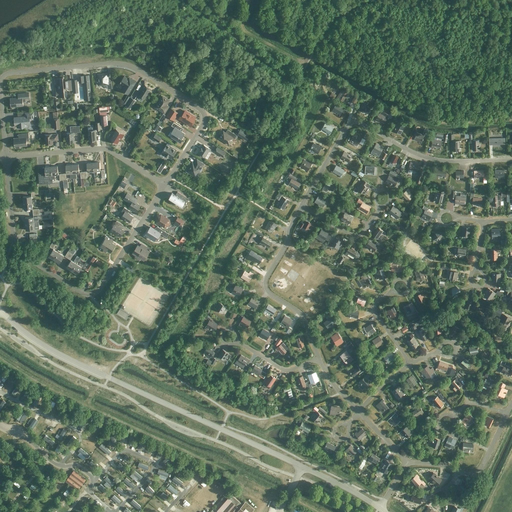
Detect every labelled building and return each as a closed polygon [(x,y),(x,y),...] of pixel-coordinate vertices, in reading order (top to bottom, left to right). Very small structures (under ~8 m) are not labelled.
[(97,81),(97,82),(98,81),(99,85),(103,84),(103,85),(108,89),(112,88),(111,80),(108,81),(107,73),(97,74),(98,77),(97,77),(96,78),(96,79),(96,80),(97,81)] [(89,75),(79,76),(79,82),(84,81),(86,99),(91,99),(89,75)] [(132,78),(131,80),(124,76),(119,83),(123,85),(121,89),(123,91),(128,94),(136,81),(132,78)] [(55,78),(57,97),(65,96),(64,88),(65,86),(69,90),(72,90),(71,80),(65,80),(63,81),(63,77),(55,78)] [(144,99),(151,89),(145,85),(142,89),(141,88),(137,94),(144,99)] [(337,97),(337,98),(342,101),(343,101),(342,101),(347,93),(347,94),(347,93),(349,90),(344,87),(341,90),(342,90),(337,98),(337,97)] [(11,107),(23,106),(23,102),(26,101),(25,98),(29,98),(29,93),(18,93),(18,97),(10,98),(11,107)] [(156,107),(164,112),(168,106),(165,105),(168,100),(162,96),(156,107)] [(130,109),(136,100),(131,97),(125,106),(130,109)] [(345,110),(343,109),(336,104),(332,111),(334,112),(335,111),(340,114),(339,116),(340,114),(343,109),(345,110)] [(372,109),(370,108),(362,104),(358,110),(360,111),(361,110),(367,113),(366,115),(367,113),(370,108),(372,109)] [(99,107),(99,110),(99,112),(100,125),(108,124),(106,112),(109,112),(109,106),(99,107)] [(178,113),(171,108),(166,116),(173,120),(178,113)] [(379,113),(375,120),(377,121),(378,120),(384,123),(387,118),(387,117),(389,115),(381,110),(380,113),(379,113)] [(179,118),(190,125),(192,125),(194,121),(194,120),(195,118),(194,116),(186,111),(184,111),(182,115),(181,115),(179,118)] [(12,120),(12,121),(13,122),(14,123),(15,123),(15,125),(17,125),(17,126),(19,127),(26,126),(27,125),(27,124),(30,123),(30,120),(34,119),(38,122),(37,112),(33,112),(27,112),(27,116),(24,116),(14,117),(14,119),(13,119),(12,120)] [(173,133),(171,136),(175,139),(180,143),(183,139),(182,138),(185,133),(179,130),(181,127),(173,122),(171,125),(174,127),(171,132),(173,133)] [(325,132),(329,134),(333,127),(325,123),(320,131),(322,129),(326,131),(325,132)] [(400,134),(404,126),(397,123),(396,125),(393,124),(392,126),(395,128),(393,130),(400,134)] [(67,142),(74,142),(73,133),(80,132),(79,125),(70,126),(71,132),(68,133),(67,132),(65,135),(67,137),(67,142)] [(109,139),(117,144),(120,139),(121,140),(124,134),(115,128),(113,132),(114,133),(109,139)] [(89,140),(96,140),(95,129),(88,130),(89,140)] [(246,140),(249,136),(239,130),(237,134),(246,140)] [(223,131),(219,138),(226,142),(228,139),(231,141),(233,138),(234,138),(236,135),(230,131),(228,134),(223,131)] [(413,136),(415,137),(413,140),(414,140),(414,139),(418,141),(418,140),(421,141),(421,143),(422,139),(423,139),(423,138),(425,134),(424,134),(424,136),(417,132),(417,131),(416,131),(413,136)] [(19,146),(27,145),(26,141),(29,140),(28,132),(21,133),(22,137),(14,138),(14,146),(15,146),(15,147),(16,147),(16,148),(17,148),(18,148),(19,148),(19,147),(19,146)] [(350,140),(349,142),(357,146),(358,144),(362,136),(362,137),(355,133),(355,132),(356,132),(355,132),(351,140),(350,140)] [(442,139),(443,134),(436,133),(435,138),(436,138),(436,140),(433,139),(431,147),(434,147),(434,146),(440,147),(442,141),(441,141),(441,138),(442,139)] [(45,144),(53,144),(52,140),(58,140),(58,134),(52,134),(45,134),(45,144)] [(161,138),(155,134),(152,138),(158,142),(161,138)] [(459,148),(459,145),(459,140),(452,141),(452,144),(453,144),(453,150),(461,150),(458,150),(458,148),(459,148)] [(317,153),(321,147),(320,147),(321,145),(319,144),(318,145),(313,143),(310,149),(309,151),(308,151),(308,152),(309,152),(309,151),(311,148),(315,150),(314,151),(317,153)] [(372,149),(371,152),(378,157),(378,156),(380,154),(383,148),(380,146),(376,143),(372,149)] [(167,144),(161,152),(171,158),(176,149),(167,144)] [(207,154),(208,151),(209,152),(211,149),(203,144),(203,145),(202,146),(202,147),(200,150),(199,150),(198,152),(198,153),(205,157),(206,157),(207,155),(207,154)] [(226,152),(217,147),(214,152),(223,157),(226,152)] [(348,162),(351,156),(352,156),(353,155),(350,153),(349,154),(344,151),(339,160),(341,157),(343,158),(343,159),(344,160),(345,159),(348,161),(347,162),(348,162)] [(389,158),(390,159),(388,163),(394,166),(396,162),(397,163),(399,158),(398,158),(396,155),(393,155),(391,154),(389,158)] [(186,171),(189,173),(189,172),(194,176),(198,170),(200,171),(201,171),(202,169),(202,168),(201,168),(204,163),(197,159),(194,163),(192,162),(189,168),(188,167),(186,171)] [(306,172),(311,164),(304,160),(299,168),(301,165),(305,167),(304,168),(307,170),(306,172)] [(410,162),(408,168),(409,168),(413,169),(413,170),(416,171),(417,169),(419,170),(420,170),(416,182),(417,182),(416,183),(419,184),(420,183),(424,171),(421,170),(422,170),(422,168),(418,167),(419,165),(410,162)] [(336,165),(333,171),(341,176),(344,170),(336,165)] [(38,173),(39,184),(40,184),(44,184),(44,183),(44,180),(52,179),(52,183),(52,184),(53,184),(52,179),(51,166),(45,167),(45,172),(42,173),(40,173),(39,173),(38,173)] [(377,167),(374,167),(365,166),(365,174),(367,174),(367,172),(374,173),(374,175),(374,173),(374,167),(377,167)] [(438,179),(438,175),(441,175),(441,176),(442,176),(445,176),(445,179),(446,170),(448,170),(446,170),(436,169),(435,179),(438,179)] [(460,180),(464,180),(464,170),(455,171),(456,180),(456,178),(458,178),(459,178),(459,177),(463,177),(463,180),(460,180)] [(504,170),(506,170),(504,170),(495,170),(495,178),(497,177),(497,176),(504,176),(504,178),(504,176),(504,170)] [(290,173),(287,177),(291,179),(288,184),(297,189),(300,183),(292,179),(294,176),(290,173)] [(394,187),(398,180),(397,180),(389,175),(385,182),(386,181),(391,183),(392,184),(395,185),(394,187)] [(370,189),(365,185),(367,182),(362,179),(364,180),(362,183),(360,182),(362,183),(358,189),(356,188),(355,188),(366,195),(364,194),(368,188),(370,189)] [(335,186),(335,185),(327,181),(324,186),(322,189),(326,192),(328,189),(332,190),(332,191),(332,190),(332,191),(335,186)] [(408,201),(413,196),(409,192),(410,191),(409,189),(408,190),(407,189),(402,194),(405,197),(405,196),(408,200),(406,203),(406,202),(405,203),(406,203),(408,201)] [(178,204),(180,205),(180,204),(182,206),(187,198),(177,191),(175,195),(172,192),(169,197),(171,199),(171,200),(174,202),(178,204)] [(441,201),(444,191),(442,191),(441,193),(433,191),(436,192),(435,195),(433,202),(434,200),(441,201)] [(137,199),(132,196),(127,193),(123,199),(131,204),(129,207),(136,211),(140,205),(136,202),(137,199)] [(466,194),(461,193),(460,196),(456,196),(455,202),(465,204),(466,194)] [(492,195),(493,206),(500,206),(500,205),(503,205),(503,204),(503,201),(502,201),(500,201),(500,199),(501,199),(501,194),(492,195)] [(323,207),(326,201),(328,202),(330,199),(325,196),(324,200),(320,198),(321,196),(318,195),(315,202),(323,207)] [(290,201),(283,197),(279,203),(277,202),(279,203),(277,206),(279,206),(285,210),(285,209),(285,208),(285,210),(283,209),(288,200),(290,201)] [(481,204),(482,198),(473,197),(472,204),(475,205),(475,203),(481,204),(481,206),(481,204)] [(367,214),(370,207),(362,202),(359,209),(367,214)] [(422,208),(425,210),(422,216),(428,218),(427,220),(429,221),(432,213),(427,210),(428,207),(424,205),(422,208)] [(129,222),(133,216),(128,213),(129,210),(124,207),(121,211),(124,213),(121,217),(129,222)] [(393,207),(389,212),(391,214),(391,215),(394,218),(396,216),(397,217),(401,212),(396,208),(395,209),(393,207)] [(350,223),(353,218),(345,213),(341,219),(344,221),(345,220),(350,223)] [(168,226),(170,223),(169,219),(165,217),(164,217),(160,214),(157,215),(155,218),(156,222),(164,227),(168,226)] [(184,222),(183,220),(178,216),(174,221),(180,225),(183,224),(184,222)] [(120,236),(124,230),(120,227),(122,224),(116,220),(110,230),(120,236)] [(269,220),(265,228),(268,229),(267,229),(268,230),(272,232),(276,224),(269,220)] [(303,228),(304,226),(305,228),(309,229),(310,229),(312,225),(311,224),(309,222),(305,221),(304,221),(303,223),(299,222),(298,225),(301,227),(303,228)] [(469,236),(470,228),(460,226),(459,231),(462,231),(462,236),(463,236),(465,236),(468,236),(469,236)] [(166,231),(160,227),(157,231),(151,227),(149,230),(148,230),(144,236),(150,239),(151,238),(154,240),(157,236),(158,237),(160,233),(163,235),(166,231)] [(385,232),(378,227),(373,235),(372,235),(380,240),(377,238),(383,231),(385,232)] [(497,236),(501,236),(500,228),(491,229),(492,239),(492,235),(497,235),(497,236)] [(322,229),(318,235),(324,239),(325,239),(329,241),(331,236),(329,235),(328,236),(327,235),(327,234),(328,233),(322,229)] [(441,241),(442,233),(442,232),(442,233),(434,232),(433,238),(436,238),(436,240),(441,241)] [(113,240),(110,238),(106,236),(105,237),(106,238),(100,246),(104,248),(103,250),(106,252),(107,250),(111,252),(115,244),(112,242),(113,240)] [(258,245),(260,243),(268,248),(267,250),(271,242),(263,237),(258,245)] [(332,244),(338,248),(341,244),(340,243),(341,240),(337,238),(335,237),(333,240),(334,241),(332,244)] [(366,245),(370,248),(374,251),(372,253),(377,246),(369,240),(364,247),(366,245)] [(388,249),(376,242),(375,244),(384,250),(383,251),(385,253),(388,249)] [(143,259),(149,251),(146,249),(145,250),(138,245),(133,253),(136,255),(135,257),(139,259),(140,258),(143,259)] [(360,255),(359,253),(357,252),(349,247),(345,254),(347,255),(348,253),(354,257),(352,259),(353,259),(354,257),(356,258),(358,257),(360,255)] [(463,258),(463,257),(465,257),(466,249),(458,248),(457,254),(459,255),(459,258),(463,258)] [(54,259),(59,251),(58,250),(57,251),(53,249),(49,256),(54,259)] [(490,250),(490,253),(491,259),(497,259),(497,249),(488,249),(488,250),(490,250)] [(61,252),(59,251),(54,259),(59,263),(64,255),(60,253),(61,252)] [(250,251),(246,257),(252,261),(253,260),(259,263),(262,258),(250,251)] [(72,270),(77,262),(80,258),(77,256),(73,261),(71,260),(66,267),(72,270)] [(93,257),(89,264),(85,269),(88,271),(96,259),(93,257)] [(83,267),(84,265),(80,262),(81,259),(80,258),(77,262),(72,270),(77,274),(80,270),(82,267),(83,267)] [(389,261),(388,266),(392,266),(392,270),(400,270),(401,264),(403,264),(393,263),(393,262),(389,261)] [(419,281),(424,279),(421,269),(420,269),(420,268),(416,270),(417,271),(415,271),(417,278),(416,278),(417,281),(419,280),(419,281)] [(385,280),(386,280),(385,277),(383,269),(375,271),(376,273),(377,273),(379,279),(377,279),(377,280),(379,279),(385,278),(385,280)] [(459,272),(449,270),(450,270),(449,278),(447,278),(457,280),(456,280),(458,272),(459,272)] [(248,281),(253,274),(249,272),(249,273),(245,271),(241,277),(248,281)] [(358,280),(363,287),(369,283),(367,279),(369,278),(366,273),(360,276),(362,278),(358,280)] [(501,274),(501,273),(491,273),(493,273),(492,281),(491,281),(501,282),(501,281),(500,281),(500,274),(501,274)] [(242,288),(241,288),(242,286),(238,283),(237,285),(236,285),(236,284),(231,293),(232,291),(239,295),(237,297),(238,297),(243,288),(242,288)] [(456,297),(460,294),(460,293),(459,290),(457,288),(456,286),(452,289),(452,290),(453,293),(455,295),(456,297)] [(504,288),(496,286),(496,291),(497,291),(495,293),(488,288),(489,289),(484,295),(483,294),(483,295),(487,297),(486,299),(486,300),(488,302),(490,301),(491,300),(492,300),(490,299),(493,295),(495,296),(497,294),(500,296),(503,291),(504,291),(504,288)] [(422,301),(425,298),(423,293),(418,295),(415,298),(417,302),(422,301)] [(254,308),(260,300),(259,301),(252,297),(253,296),(253,295),(247,304),(248,304),(248,303),(255,307),(254,308)] [(364,306),(366,300),(358,297),(357,302),(362,304),(361,305),(364,306)] [(477,307),(474,304),(473,303),(470,301),(467,301),(466,301),(464,305),(465,305),(467,308),(471,310),(475,310),(477,307)] [(215,308),(223,313),(227,306),(219,302),(215,308)] [(407,314),(415,310),(411,303),(403,307),(407,314)] [(268,305),(264,311),(263,313),(265,314),(267,311),(273,314),(271,316),(273,314),(276,310),(268,305)] [(389,318),(397,314),(394,307),(386,311),(389,318)] [(348,317),(349,317),(349,316),(355,317),(355,318),(357,318),(359,312),(349,310),(348,317)] [(511,318),(504,314),(500,321),(503,322),(501,324),(502,326),(504,327),(506,327),(507,324),(509,326),(509,325),(507,324),(511,318)] [(284,316),(280,323),(282,324),(285,326),(288,327),(293,320),(292,320),(288,317),(287,318),(284,316)] [(247,327),(251,321),(243,317),(240,322),(244,325),(247,327)] [(327,328),(335,322),(331,317),(324,323),(327,328)] [(212,329),(214,330),(218,324),(214,321),(213,322),(209,320),(206,325),(211,328),(210,329),(211,329),(212,329)] [(434,333),(441,333),(440,323),(431,324),(434,324),(435,327),(434,327),(434,333)] [(371,324),(364,328),(364,327),(361,329),(363,333),(366,331),(368,335),(375,330),(371,324)] [(454,337),(459,329),(453,324),(448,332),(454,337)] [(421,329),(418,331),(422,341),(428,338),(425,331),(424,330),(426,329),(424,326),(420,328),(421,329)] [(473,336),(476,330),(468,327),(464,333),(467,335),(467,333),(473,336)] [(266,339),(270,333),(263,329),(259,334),(264,336),(263,337),(266,339)] [(337,345),(343,342),(337,333),(332,336),(337,345)] [(414,337),(411,333),(409,335),(408,335),(411,339),(408,341),(407,341),(412,349),(413,348),(412,348),(418,344),(418,345),(413,337),(414,337)] [(298,348),(304,346),(300,336),(295,339),(298,348)] [(377,347),(383,342),(379,336),(372,340),(377,347)] [(279,349),(283,354),(289,349),(283,342),(276,348),(278,350),(279,349)] [(206,357),(209,359),(210,356),(212,357),(215,353),(213,352),(214,349),(208,345),(203,353),(207,354),(206,357)] [(470,354),(478,353),(477,345),(469,347),(470,354)] [(231,355),(228,353),(229,353),(223,349),(218,355),(225,360),(225,359),(227,361),(231,355)] [(347,364),(353,359),(346,351),(341,355),(347,364)] [(388,362),(394,358),(390,352),(383,356),(388,362)] [(237,360),(235,362),(243,367),(245,365),(244,365),(245,363),(247,361),(248,362),(249,360),(245,357),(241,355),(237,360)] [(468,363),(469,362),(465,359),(464,360),(461,361),(460,365),(460,366),(463,369),(464,368),(467,366),(468,363)] [(453,366),(448,364),(440,361),(437,368),(440,369),(440,368),(446,370),(448,365),(449,365),(452,366),(453,366)] [(511,368),(504,365),(502,364),(500,363),(499,365),(503,367),(502,370),(509,374),(508,376),(509,376),(509,374),(510,374),(511,369),(511,368)] [(353,375),(361,370),(357,364),(349,369),(350,371),(350,372),(351,372),(353,375)] [(251,371),(258,375),(256,378),(262,369),(255,365),(249,374),(250,374),(251,371)] [(432,368),(430,369),(427,366),(421,370),(423,373),(424,372),(428,378),(431,376),(430,374),(432,373),(435,371),(432,368)] [(311,382),(318,379),(315,372),(308,374),(311,382)] [(270,375),(265,382),(263,385),(268,389),(275,378),(270,375)] [(412,387),(417,383),(413,378),(414,377),(412,375),(406,379),(412,387)] [(304,389),(306,388),(305,385),(305,384),(305,382),(302,376),(296,378),(297,381),(298,381),(300,386),(299,386),(299,387),(303,386),(304,389)] [(371,381),(370,382),(365,377),(366,376),(365,376),(357,383),(357,384),(359,382),(364,387),(362,389),(371,381)] [(483,385),(482,385),(483,385),(486,386),(486,387),(486,388),(486,387),(490,389),(491,387),(492,388),(493,385),(495,383),(496,380),(491,377),(489,380),(489,381),(485,379),(484,381),(484,382),(483,385)] [(456,378),(451,381),(455,386),(454,386),(454,387),(453,388),(455,390),(456,389),(462,385),(456,378)] [(498,387),(496,392),(501,395),(501,396),(504,397),(503,397),(505,393),(506,393),(506,392),(507,389),(507,390),(508,390),(507,389),(506,390),(504,388),(501,387),(503,383),(501,382),(499,386),(498,387)] [(17,385),(11,393),(15,396),(21,388),(17,385)] [(287,391),(289,395),(289,397),(293,397),(290,385),(286,386),(287,388),(283,389),(284,391),(287,391)] [(399,385),(392,391),(391,391),(397,398),(403,394),(404,395),(405,394),(406,395),(408,394),(402,385),(400,387),(399,385)] [(443,396),(441,393),(441,392),(439,390),(437,387),(434,389),(436,392),(437,392),(439,394),(439,395),(440,397),(441,398),(443,396)] [(439,408),(444,404),(437,396),(433,400),(434,402),(432,404),(434,407),(436,405),(439,408)] [(36,397),(31,405),(36,408),(40,400),(36,397)] [(382,413),(388,407),(383,401),(384,400),(383,399),(376,405),(382,413)] [(50,402),(45,411),(50,413),(54,404),(50,402)] [(60,405),(56,414),(61,416),(65,407),(60,405)] [(327,412),(320,406),(318,408),(326,414),(327,412)] [(331,406),(330,412),(330,414),(335,415),(336,413),(339,414),(340,407),(331,406)] [(421,414),(423,412),(420,407),(412,412),(415,416),(420,413),(421,414)] [(73,411),(69,420),(73,422),(77,413),(73,411)] [(320,420),(323,417),(318,412),(313,418),(318,423),(320,421),(320,420)] [(395,425),(400,420),(396,416),(397,415),(395,413),(389,419),(395,425)] [(472,423),(470,421),(473,418),(469,413),(462,420),(463,421),(466,425),(469,422),(470,421),(472,423)] [(24,414),(19,422),(23,424),(28,416),(24,414)] [(83,427),(88,419),(84,416),(79,425),(83,427)] [(493,419),(487,416),(483,423),(490,426),(493,419)] [(33,417),(28,425),(32,428),(38,420),(33,417)] [(93,422),(87,429),(91,432),(97,425),(93,422)] [(301,423),(299,427),(308,432),(311,427),(303,422),(302,422),(301,423)] [(406,426),(400,431),(405,437),(412,431),(406,426)] [(63,428),(57,436),(61,438),(67,431),(63,428)] [(360,439),(366,433),(362,428),(357,433),(356,432),(354,433),(360,439)] [(54,440),(45,436),(43,440),(52,444),(54,440)] [(447,439),(444,445),(448,447),(449,446),(453,448),(455,442),(457,439),(453,437),(449,436),(447,439)] [(441,439),(434,437),(431,446),(437,448),(438,444),(439,444),(441,439)] [(324,447),(333,451),(336,446),(327,442),(324,447)] [(463,450),(472,451),(473,443),(469,443),(463,442),(462,450),(463,450)] [(68,448),(60,443),(57,447),(65,453),(68,448)] [(101,448),(108,455),(111,451),(103,445),(101,448)] [(357,451),(354,448),(350,445),(345,450),(347,452),(348,451),(353,455),(357,451)] [(88,454),(81,448),(78,452),(85,458),(88,454)] [(368,461),(371,462),(372,461),(376,464),(375,465),(376,465),(380,458),(375,455),(376,454),(372,452),(368,461)] [(169,454),(162,461),(165,464),(172,457),(169,454)] [(134,461),(125,456),(123,459),(132,464),(134,461)] [(386,474),(392,464),(386,460),(384,463),(382,462),(379,467),(382,470),(382,471),(386,474)] [(65,480),(78,489),(85,479),(73,470),(65,480)] [(142,477),(135,470),(132,473),(139,480),(142,477)] [(437,485),(441,480),(437,476),(436,475),(433,472),(433,473),(429,477),(437,485)] [(422,481),(418,478),(419,476),(417,474),(411,479),(415,483),(414,483),(417,486),(420,483),(423,486),(425,484),(423,481),(422,481)] [(115,484),(108,477),(106,480),(112,487),(115,484)] [(183,483),(176,477),(173,479),(180,486),(183,483)] [(135,485),(128,478),(125,481),(132,488),(135,485)] [(467,489),(463,488),(465,484),(461,482),(460,485),(461,485),(460,487),(458,486),(456,490),(457,491),(456,494),(462,497),(465,493),(467,489)] [(107,491),(101,484),(98,487),(104,494),(107,491)] [(177,492),(170,485),(167,488),(174,495),(177,492)] [(126,493),(120,486),(117,489),(123,496),(126,493)] [(155,494),(149,487),(146,490),(153,497),(155,494)] [(420,503),(422,496),(420,496),(420,493),(416,492),(416,495),(412,494),(410,501),(420,503)] [(119,500),(112,494),(109,497),(116,503),(119,500)] [(232,501),(222,511),(250,511),(251,511),(254,509),(245,501),(243,504),(232,495),(229,498),(232,501)] [(140,506),(133,500),(130,502),(137,509),(140,506)]
